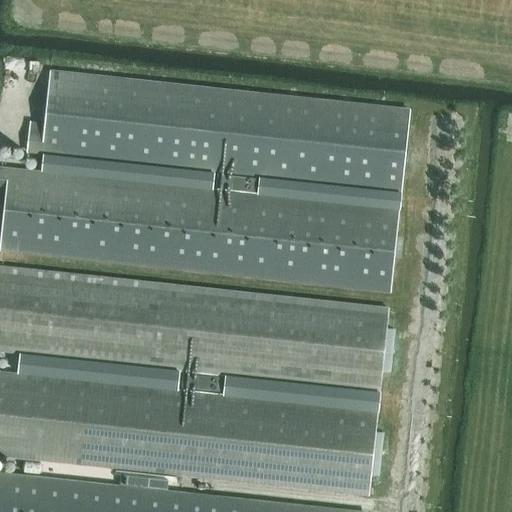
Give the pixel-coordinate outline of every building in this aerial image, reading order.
[(29,123),(26,152),(400,191),(408,112),(48,74),(43,125),(29,123)] [(0,238),(0,250),(390,291),(398,212),(0,169),(0,198),(4,199),(0,238)] [(0,351),(10,353),(153,368),(181,371),(380,393),(382,371),(390,372),(394,345),(395,329),(386,328),(389,308),(0,266),(0,351)] [(180,391),(151,389),(91,382),(67,379),(0,372),(0,455),(369,496),(371,475),(380,476),(384,433),(375,431),(377,413),(180,391)] [(0,511),(338,511),(0,475),(0,511)]
